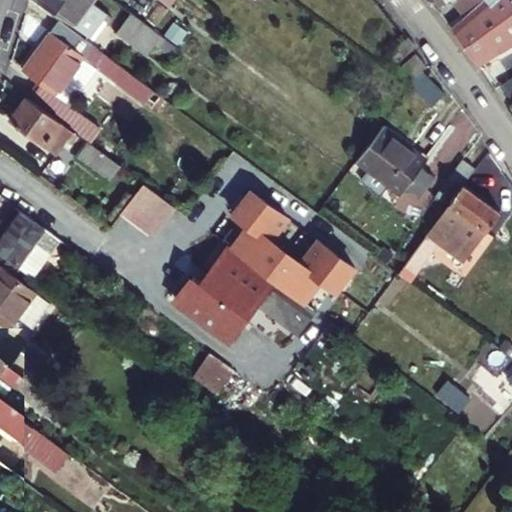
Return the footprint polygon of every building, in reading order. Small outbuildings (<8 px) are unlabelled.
[(44,0),(92,36),(107,15),(92,3),(94,0),(44,0)] [(430,0),(436,8),(447,0),(430,0)] [(511,0),(496,0),(490,5),(485,0),(483,0),(473,8),(451,27),(478,65),(511,44),(511,0)] [(465,0),(473,8),(483,0),(465,0)] [(155,32),(130,13),(115,33),(145,55),(154,44),(174,58),(180,50),(155,32)] [(92,46),(58,21),(22,70),(57,96),(92,46)] [(414,47),(407,37),(388,53),(395,63),(414,47)] [(150,90),(101,53),(92,65),(144,104),(153,92),(150,90)] [(425,66),(415,54),(396,71),(406,83),(425,66)] [(511,78),(500,85),(511,98),(511,103),(511,104),(511,78)] [(77,135),(25,97),(9,120),(57,155),(63,147),(67,150),(77,135)] [(466,155),(480,122),(451,110),(430,162),(447,169),(455,150),(466,155)] [(425,162),(381,128),(357,159),(401,193),(425,162)] [(105,156),(88,143),(76,159),(108,182),(119,167),(105,156)] [(485,153),(477,143),(449,177),(459,183),(485,153)] [(174,207),(143,184),(114,224),(144,246),(174,207)] [(499,214),(462,186),(397,273),(407,281),(437,240),(464,261),(499,214)] [(247,227),(231,249),(267,277),(285,252),(270,241),(286,219),(249,192),(232,216),(247,227)] [(0,223),(0,222),(0,253),(14,264),(41,228),(13,207),(0,223)] [(285,252),(267,277),(304,304),(321,280),(336,291),(353,267),(316,241),(300,263),(285,252)] [(231,249),(228,248),(201,284),(193,278),(175,302),(227,341),(255,304),(293,333),(311,309),(304,304),(267,277),(231,249)] [(17,268),(6,260),(0,267),(11,276),(17,268)] [(11,276),(0,267),(0,322),(8,329),(16,316),(33,292),(11,276)] [(48,304),(33,292),(16,316),(32,328),(48,304)] [(345,334),(329,322),(318,338),(334,350),(345,334)] [(27,343),(7,372),(31,390),(52,361),(27,343)] [(233,372),(208,353),(183,389),(208,407),(233,372)] [(31,390),(7,372),(0,366),(0,393),(5,386),(47,418),(55,407),(31,390)] [(32,428),(0,404),(0,433),(12,442),(20,432),(26,436),(32,428)] [(26,436),(19,447),(26,452),(33,457),(38,449),(44,454),(47,452),(64,464),(70,456),(37,432),(32,428),(26,436)] [(98,440),(86,431),(83,435),(95,444),(98,440)] [(12,442),(19,447),(26,436),(20,432),(12,442)] [(0,481),(4,485),(11,474),(10,473),(0,465),(0,481)] [(10,491),(4,487),(0,491),(0,494),(5,497),(10,491)]
